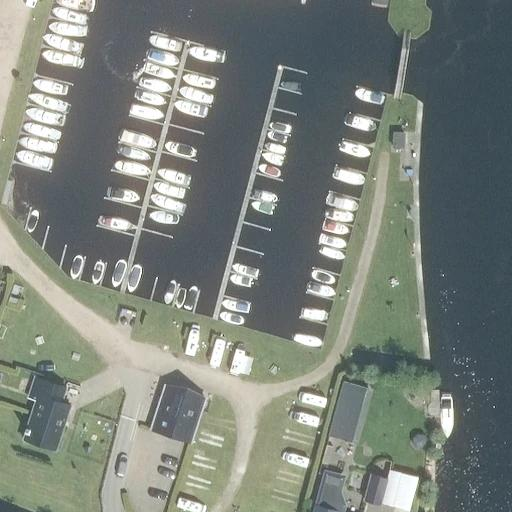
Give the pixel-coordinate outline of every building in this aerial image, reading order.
[(23,440),(55,450),(69,404),(60,401),(64,388),(34,379),(28,397),(35,399),(23,440)] [(151,426),(191,438),(205,395),(164,382),(151,426)] [(344,382),(332,423),(356,429),(367,389),(344,382)] [(411,510),(421,476),(403,471),(394,506),(411,510)] [(312,511),(340,511),(342,505),(337,493),(335,493),(339,479),(323,474),(312,511)] [(363,501),(380,505),(387,479),(370,475),(363,501)]
